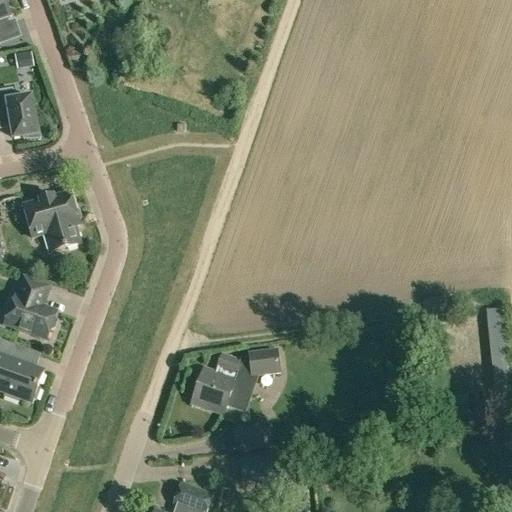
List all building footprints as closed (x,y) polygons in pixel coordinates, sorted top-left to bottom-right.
[(5,0),(0,0),(0,45),(1,45),(0,43),(0,21),(11,18),(5,0)] [(24,138),(24,140),(28,140),(31,141),(38,140),(41,140),(39,129),(37,130),(32,98),(18,101),(13,90),(0,92),(0,123),(12,122),(15,140),(24,138)] [(51,234),(56,252),(81,245),(75,227),(80,226),(80,223),(82,219),(80,212),(76,209),(71,194),(54,199),(54,196),(40,200),(41,202),(24,207),(33,239),(51,234)] [(6,326),(47,341),(57,314),(43,309),(50,288),(25,279),(17,299),(12,298),(7,311),(11,313),(6,326)] [(485,321),(496,421),(511,418),(511,348),(509,319),(507,319),(506,309),(484,312),(485,321)] [(0,392),(33,405),(45,371),(20,362),(25,349),(0,340),(0,392)] [(216,374),(204,369),(191,405),(224,416),(227,407),(246,414),(252,397),(246,395),(252,378),(281,374),(278,350),(248,353),(249,358),(241,359),(239,362),(221,356),(218,366),(218,367),(216,374)] [(234,428),(236,452),(272,448),(270,425),(234,428)] [(240,461),(242,483),(282,480),(280,457),(279,457),(279,451),(260,453),(260,459),(240,461)] [(153,511),(206,511),(212,496),(181,485),(173,504),(177,505),(174,511),(158,511),(154,511),(153,511)]
